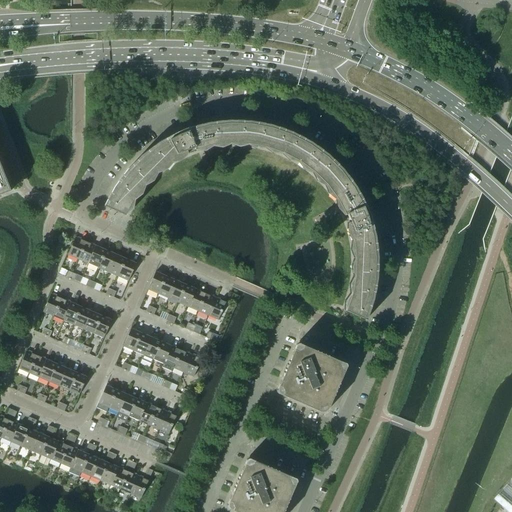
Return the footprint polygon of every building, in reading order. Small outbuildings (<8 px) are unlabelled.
[(187,153),(186,151),(194,148),(194,150),(212,145),(230,143),(237,143),(244,143),(251,144),(257,145),(264,147),(271,149),(277,151),(283,153),(290,135),(271,128),(250,124),(229,123),(208,126),(198,129),(189,131),(182,133),(181,131),(178,132),(159,142),(142,155),(127,170),(114,187),(104,206),(125,216),(128,209),(131,203),(135,197),(139,191),(143,186),(147,181),(152,176),(158,171),(163,167),(169,163),(175,159),(181,156),(187,153)] [(377,278),(377,257),(377,253),(374,253),(372,237),(367,216),(363,206),(353,188),(341,172),(326,157),(309,145),(290,135),(283,153),(290,157),(296,160),(302,164),(308,168),(313,172),(326,185),(336,199),(345,215),(347,215),(350,222),(348,222),(353,240),(355,258),(354,276),(351,294),(345,311),(366,320),(366,319),(373,299),(377,278)] [(0,195),(11,191),(0,164),(0,195)] [(78,259),(85,242),(75,237),(67,255),(78,259)] [(88,264),(95,246),(85,242),(78,259),(88,264)] [(98,268),(105,250),(95,246),(88,264),(98,268)] [(108,272),(115,255),(105,250),(98,268),(108,272)] [(117,277),(125,259),(115,255),(108,272),(117,277)] [(128,281),(135,264),(125,259),(117,277),(128,281)] [(157,294),(165,276),(155,272),(147,289),(157,294)] [(167,298),(175,281),(165,276),(157,294),(167,298)] [(177,303),(185,285),(175,281),(167,298),(177,303)] [(187,307),(195,289),(185,285),(177,303),(187,307)] [(197,311),(205,294),(195,289),(187,307),(197,311)] [(53,316),(61,299),(50,294),(43,312),(53,316)] [(207,315),(215,298),(205,294),(197,311),(207,315)] [(218,320),(225,303),(215,298),(207,315),(218,320)] [(63,321),(71,303),(61,299),(53,316),(63,321)] [(73,325),(81,307),(71,303),(63,321),(73,325)] [(83,329),(90,312),(81,307),(73,325),(83,329)] [(93,333),(100,316),(90,312),(83,329),(93,333)] [(103,338),(111,320),(100,316),(93,333),(103,338)] [(133,351),(140,333),(130,329),(123,346),(133,351)] [(143,355),(150,338),(140,333),(133,351),(143,355)] [(153,359),(160,342),(150,338),(143,355),(153,359)] [(163,364),(170,346),(160,342),(153,359),(163,364)] [(328,407),(340,380),(345,367),(346,366),(346,365),(345,364),(345,363),(344,363),(340,361),(303,345),(299,344),(299,343),(298,343),(297,344),(296,344),(296,345),(294,349),(278,386),(276,390),(276,391),(276,392),(277,393),(278,394),(282,395),(318,411),(322,413),(323,413),(324,413),(325,413),(326,412),(326,411),(328,407)] [(173,368),(180,350),(170,346),(163,364),(173,368)] [(182,372),(190,355),(180,350),(173,368),(182,372)] [(29,373),(36,356),(26,351),(18,369),(29,373)] [(193,377),(201,359),(190,355),(182,372),(193,377)] [(38,378),(46,360),(36,356),(29,373),(38,378)] [(48,382),(56,364),(46,360),(38,378),(48,382)] [(58,386),(66,369),(56,364),(48,382),(58,386)] [(68,390),(76,373),(66,369),(58,386),(68,390)] [(79,395),(86,377),(76,373),(68,390),(79,395)] [(108,408),(116,390),(105,386),(96,408),(106,412),(108,408)] [(118,412),(126,395),(116,390),(108,408),(118,412)] [(128,416),(136,399),(126,395),(118,412),(128,416)] [(138,421),(146,403),(136,399),(128,416),(138,421)] [(148,425),(155,407),(146,403),(138,421),(148,425)] [(158,429),(165,412),(155,407),(148,425),(158,429)] [(168,434),(176,416),(165,412),(158,429),(168,434)] [(0,437),(1,438),(8,420),(0,416),(0,437)] [(10,442),(18,424),(8,420),(1,438),(10,442)] [(20,446),(28,429),(18,424),(10,442),(20,446)] [(30,451),(38,433),(28,429),(20,446),(30,451)] [(40,455),(48,437),(38,433),(30,451),(40,455)] [(50,459),(58,442),(48,437),(40,455),(50,459)] [(60,463),(68,446),(58,442),(50,459),(60,463)] [(70,468),(78,450),(68,446),(60,463),(70,468)] [(80,472),(88,455),(78,450),(70,468),(80,472)] [(96,466),(98,459),(88,455),(80,472),(90,477),(96,466)] [(282,511),(294,486),(296,482),(296,481),(296,480),(295,479),(295,478),(294,478),(290,476),(250,458),(249,458),(248,458),(247,459),(246,459),(246,460),(244,464),(227,504),(226,505),(226,506),(227,507),(227,508),(228,508),(236,511),(282,511)] [(100,481),(108,463),(98,459),(96,466),(90,477),(100,481)] [(110,485),(118,468),(108,463),(100,481),(110,485)] [(120,489),(128,472),(118,468),(110,485),(120,489)] [(130,494),(138,476),(128,472),(120,489),(130,494)] [(145,488),(148,481),(138,476),(130,494),(140,498),(145,488)] [(493,499),(508,511),(511,511),(511,477),(502,488),(493,499)]
